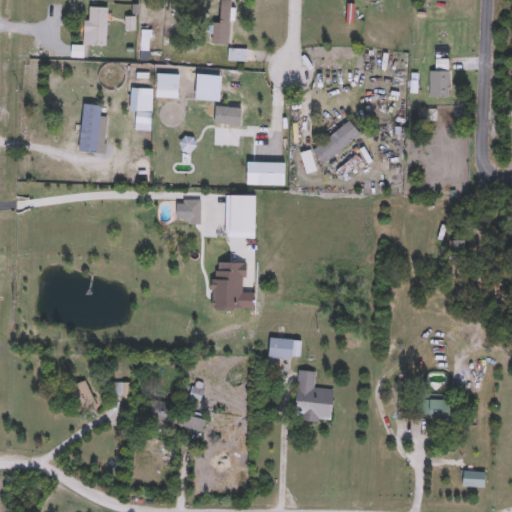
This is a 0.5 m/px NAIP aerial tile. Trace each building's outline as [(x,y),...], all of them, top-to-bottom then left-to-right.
[(230,0),(230,44),(213,44),(213,23),(220,23),(220,0),(230,0)] [(85,7),(107,7),(107,45),(85,45),(85,7)] [(228,61),(228,49),(246,49),(246,61),(228,61)] [(450,71),(450,97),(429,97),(429,71),(450,71)] [(312,151),(350,120),(361,134),(323,165),(312,151)] [(183,221),(183,199),(201,199),(201,221),(183,221)] [(476,298),(464,298),(464,281),(476,281),(476,298)] [(293,339),(293,358),(269,358),(269,339),(293,339)] [(315,371),(314,388),(333,389),(332,421),(295,420),(297,370),(315,371)] [(77,406),(71,385),(86,381),(92,402),(77,406)] [(417,394),(455,394),(455,425),(442,425),(442,420),(417,420),(417,394)] [(202,432),(148,420),(152,403),(206,414),(202,432)]
